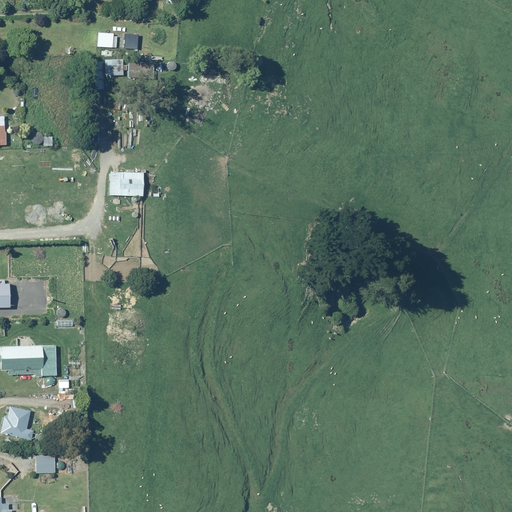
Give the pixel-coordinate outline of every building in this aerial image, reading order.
[(81,89),(105,88),(103,58),(80,59),(81,89)] [(107,75),(123,74),(122,59),(106,59),(107,75)] [(129,60),(128,77),(153,78),(154,61),(129,60)] [(43,138),(43,137),(43,136),(42,136),(42,135),(42,134),(41,134),(41,133),(40,133),(40,132),(39,132),(38,132),(37,132),(36,132),(35,132),(34,132),(34,133),(33,133),(32,134),(32,135),(31,135),(31,136),(31,137),(31,138),(31,139),(31,140),(32,140),(32,141),(33,141),(33,142),(34,142),(34,143),(35,143),(36,143),(37,143),(38,143),(39,143),(40,143),(40,142),(41,142),(41,141),(42,141),(42,140),(42,139),(43,139),(43,138)] [(52,133),(43,133),(44,147),(53,147),(52,133)] [(143,173),(110,171),(110,195),(143,195),(143,173)] [(8,283),(0,283),(0,308),(9,308),(8,283)] [(41,344),(0,345),(0,369),(7,369),(7,374),(34,373),(34,376),(41,376),(41,375),(56,375),(54,345),(41,345),(41,344)] [(30,410),(9,406),(6,416),(3,416),(0,428),(0,433),(31,439),(32,429),(26,428),(30,410)] [(84,439),(83,423),(73,423),(74,439),(77,439),(77,442),(81,442),(81,439),(84,439)] [(43,437),(43,436),(43,435),(43,434),(42,434),(42,433),(41,433),(41,432),(40,432),(39,432),(38,432),(37,432),(36,432),(36,433),(35,433),(35,434),(34,434),(34,435),(34,436),(34,437),(34,438),(34,439),(35,439),(35,440),(36,440),(36,441),(37,441),(38,441),(39,441),(40,441),(41,441),(41,440),(42,440),(42,439),(43,439),(43,438),(43,437)] [(53,456),(35,456),(36,473),(54,472),(53,456)] [(0,497),(0,496),(0,511),(11,511),(11,509),(8,508),(8,502),(0,503),(0,497)]
